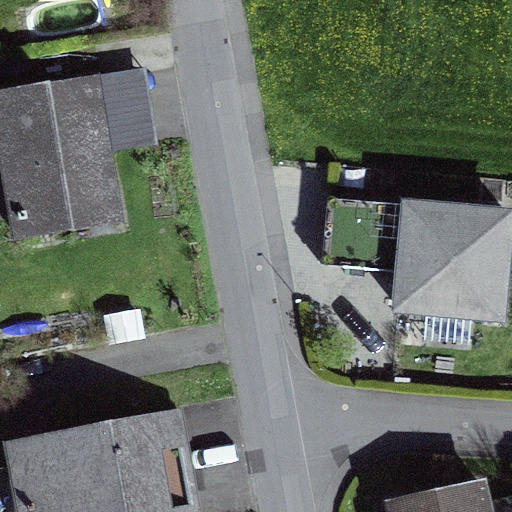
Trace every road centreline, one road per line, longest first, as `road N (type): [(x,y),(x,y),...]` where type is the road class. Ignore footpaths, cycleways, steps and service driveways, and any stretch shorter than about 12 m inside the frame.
road 1 (residential): [(200,0),(273,432)]
road 2 (residential): [(511,423),(357,416),(273,432)]
